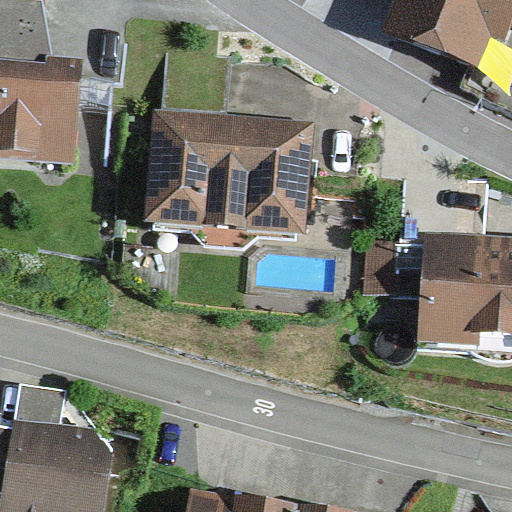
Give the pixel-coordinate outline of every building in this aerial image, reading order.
[(511,15),(511,0),(379,0),(378,4),(397,11),(384,42),(486,82),(511,15)] [(0,5),(0,167),(77,176),(82,61),(46,57),(35,7),(0,5)] [(275,122),(144,116),(138,236),(305,244),(311,124),(275,122)] [(511,246),(419,245),(416,355),(511,357),(511,246)] [(103,511),(113,446),(7,430),(0,474),(0,511),(103,511)] [(250,498),(186,488),(182,511),(344,511),(250,498)]
